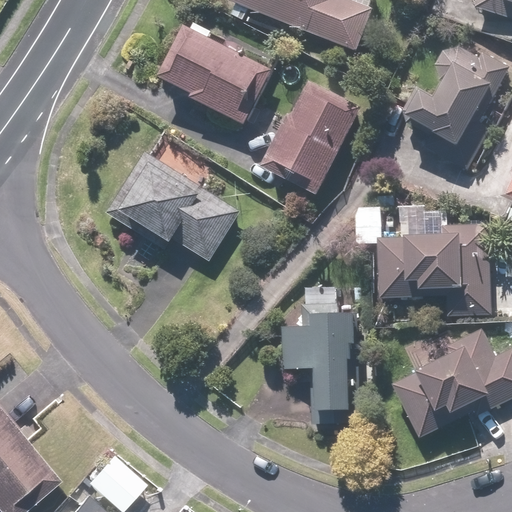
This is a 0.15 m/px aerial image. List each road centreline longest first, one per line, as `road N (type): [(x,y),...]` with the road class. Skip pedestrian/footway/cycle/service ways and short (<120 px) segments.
road 1 (residential): [(0,240),(108,364),(179,430),(232,468),(325,511)]
road 2 (tertiary): [(0,133),(87,0)]
